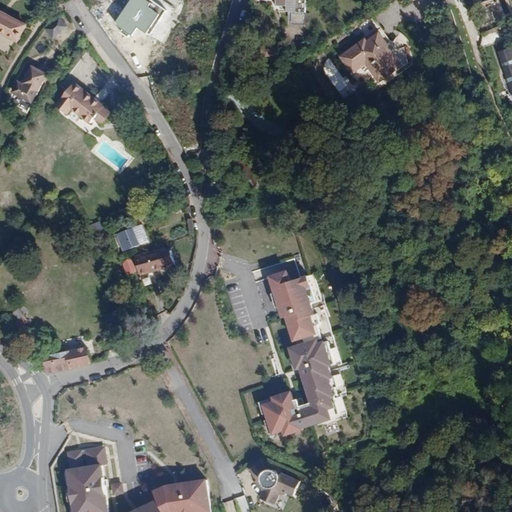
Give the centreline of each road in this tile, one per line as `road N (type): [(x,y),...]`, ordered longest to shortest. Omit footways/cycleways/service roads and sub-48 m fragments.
road 1 (residential): [(43,384),(154,343),(197,277),(204,210)]
road 2 (residential): [(204,210),(171,144),(76,0)]
road 3 (residential): [(204,210),(208,115),(241,0)]
road 4 (tertiary): [(0,358),(29,414),(20,473)]
